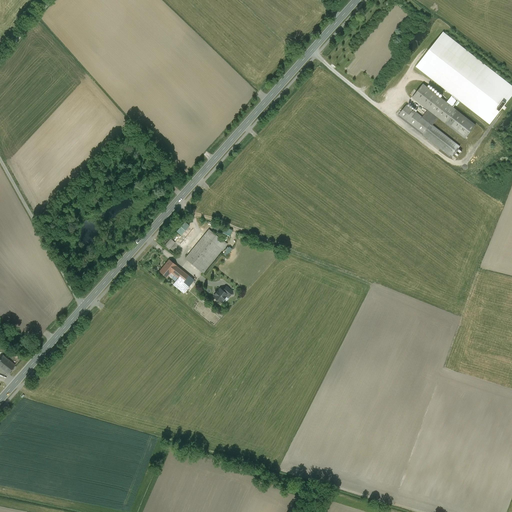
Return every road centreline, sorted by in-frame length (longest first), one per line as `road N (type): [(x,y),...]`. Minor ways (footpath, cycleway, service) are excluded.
road 1 (secondary): [(83,305),(356,0)]
road 2 (unclassified): [(0,159),(83,305)]
road 3 (secondary): [(0,399),(83,305)]
